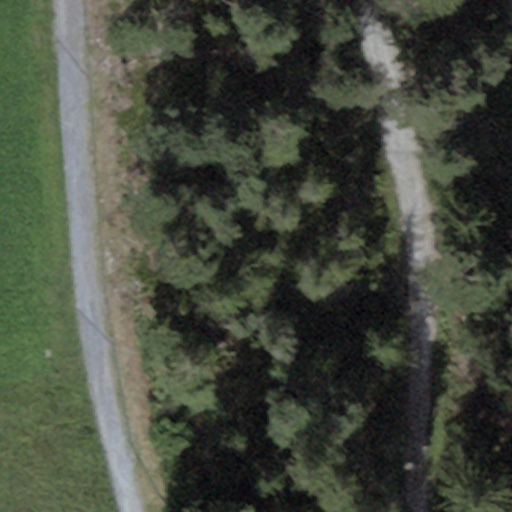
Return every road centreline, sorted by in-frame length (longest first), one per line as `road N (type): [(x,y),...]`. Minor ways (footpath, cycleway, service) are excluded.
road 1 (track): [(365,0),(425,293),(425,511)]
road 2 (track): [(68,0),(94,328),(135,511)]
